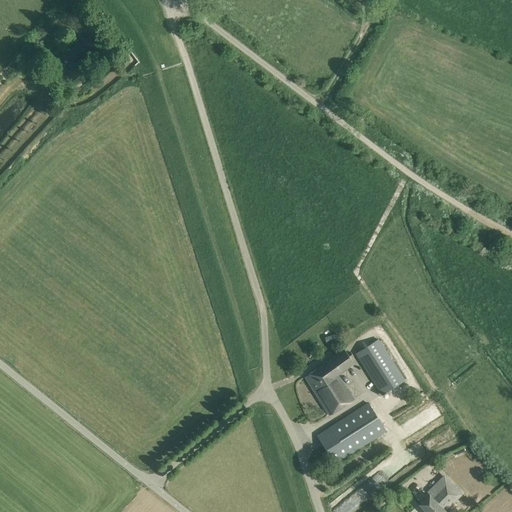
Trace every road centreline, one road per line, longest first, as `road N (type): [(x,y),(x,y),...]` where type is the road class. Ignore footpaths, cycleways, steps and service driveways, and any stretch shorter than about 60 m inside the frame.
road 1 (track): [(298,511),(158,67),(120,0)]
road 2 (unclassified): [(264,390),(263,308),(169,0)]
road 3 (unclassified): [(464,208),(177,0)]
road 4 (track): [(408,172),(356,270),(432,384)]
road 5 (unclassified): [(151,483),(0,363)]
road 6 (unclassified): [(151,483),(264,390)]
road 7 (unclassified): [(319,511),(289,426),(264,390)]
